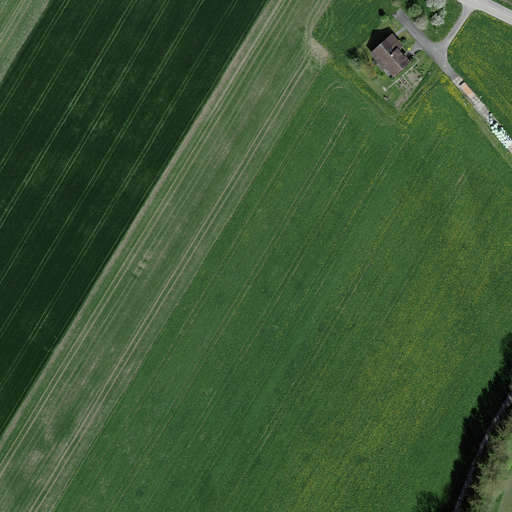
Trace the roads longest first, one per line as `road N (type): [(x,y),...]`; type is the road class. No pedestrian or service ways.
road 1 (track): [(511,154),(437,60),(472,0)]
road 2 (track): [(456,511),(511,388)]
